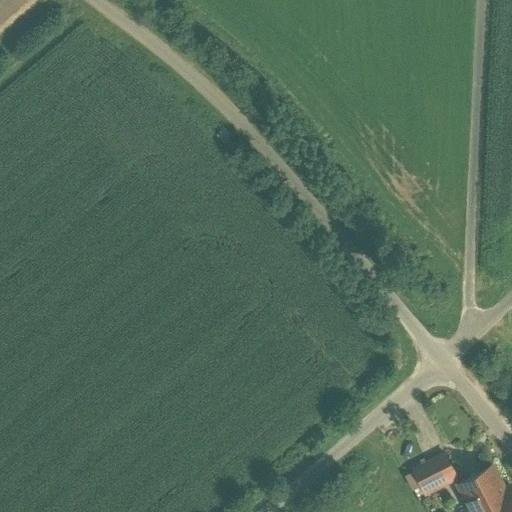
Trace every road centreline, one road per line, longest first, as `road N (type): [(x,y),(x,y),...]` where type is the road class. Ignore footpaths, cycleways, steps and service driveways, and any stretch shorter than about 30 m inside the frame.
road 1 (unclassified): [(444,359),(242,115),(91,0)]
road 2 (unclassified): [(472,335),(466,268),(479,0)]
road 3 (unclassified): [(267,511),(444,359)]
